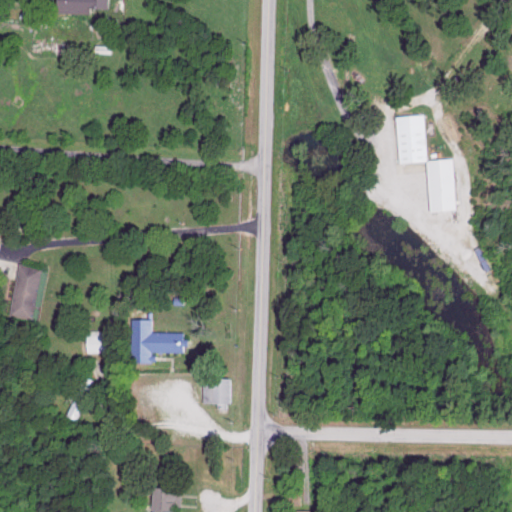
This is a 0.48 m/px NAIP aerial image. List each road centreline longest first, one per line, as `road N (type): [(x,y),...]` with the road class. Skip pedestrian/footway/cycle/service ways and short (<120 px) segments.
road 1 (residential): [(257,511),(265,0)]
road 2 (residential): [(0,151),(264,170)]
road 3 (residential): [(259,440),(511,439)]
